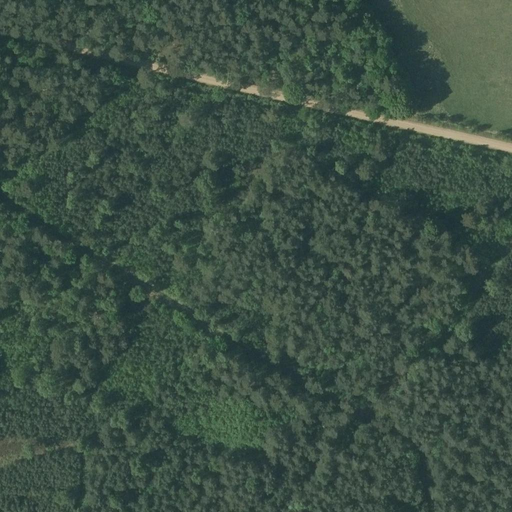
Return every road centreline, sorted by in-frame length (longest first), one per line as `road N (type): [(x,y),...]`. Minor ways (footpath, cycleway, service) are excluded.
road 1 (track): [(511,497),(224,337),(0,198)]
road 2 (track): [(0,30),(511,149)]
road 3 (track): [(511,241),(275,511)]
road 4 (track): [(0,178),(103,99),(129,60)]
